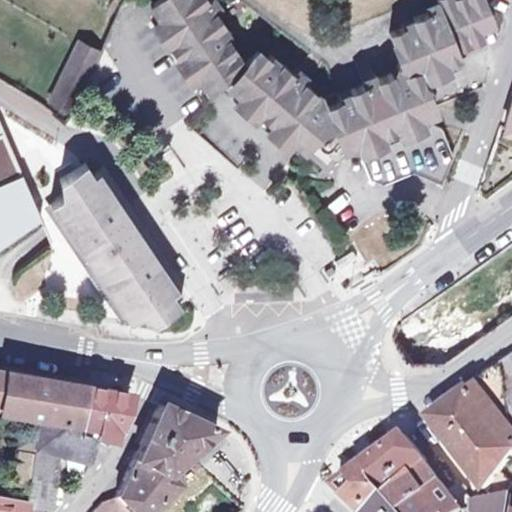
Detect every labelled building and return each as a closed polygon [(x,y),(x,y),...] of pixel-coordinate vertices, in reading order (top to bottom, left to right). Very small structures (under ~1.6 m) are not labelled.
[(300,150),(325,121),(336,147),(349,143),(365,183),(371,186),(377,188),(408,177),(412,178),(439,189),(449,164),(438,136),(423,128),(429,113),(418,83),(452,69),(457,67),(453,56),(479,45),(474,31),(487,26),(477,0),(452,0),(448,1),(447,0),(434,0),(431,1),(435,12),(407,22),(410,28),(384,39),(393,63),(388,75),(318,102),(255,46),(242,60),(201,0),(151,0),(145,4),(153,16),(146,21),(186,80),(194,75),(203,88),(223,75),(226,78),(224,81),(237,92),(230,99),(252,118),(255,115),(266,124),(262,128),(284,147),(289,140),(300,150)] [(45,99),(68,109),(92,55),(69,45),(45,99)] [(0,234),(43,213),(20,162),(0,117),(0,234)] [(127,321),(143,311),(150,322),(178,304),(170,292),(177,288),(158,259),(120,200),(99,168),(93,173),(85,161),(82,163),(61,177),(68,190),(50,201),(81,250),(95,272),(113,299),(127,321)] [(429,421),(483,493),(494,477),(507,458),(511,451),(511,450),(508,447),(511,443),(511,428),(506,414),(506,365),(476,387),(429,421)] [(16,421),(37,424),(67,430),(76,389),(66,387),(52,385),(41,383),(10,378),(0,376),(0,414),(15,417),(16,421)] [(86,391),(76,389),(67,430),(37,424),(30,453),(57,458),(85,463),(93,439),(101,441),(110,444),(121,415),(125,397),(86,391)] [(156,403),(131,463),(163,477),(168,472),(214,430),(156,403)] [(0,503),(21,507),(30,453),(37,424),(16,421),(15,417),(0,414),(0,503)] [(457,511),(405,439),(399,443),(383,455),(336,490),(358,510),(359,511),(457,511)] [(48,511),(57,458),(30,453),(21,507),(24,507),(48,511)] [(131,463),(116,497),(132,511),(142,511),(177,484),(168,472),(163,477),(131,463)] [(509,485),(494,477),(483,493),(491,504),(503,500),(509,485)] [(132,511),(116,497),(109,497),(102,498),(94,507),(98,511),(132,511)] [(503,511),(505,501),(503,500),(491,504),(486,506),(472,511),(471,511),(503,511)] [(23,511),(24,511),(24,507),(21,507),(0,503),(0,511),(23,511)]
